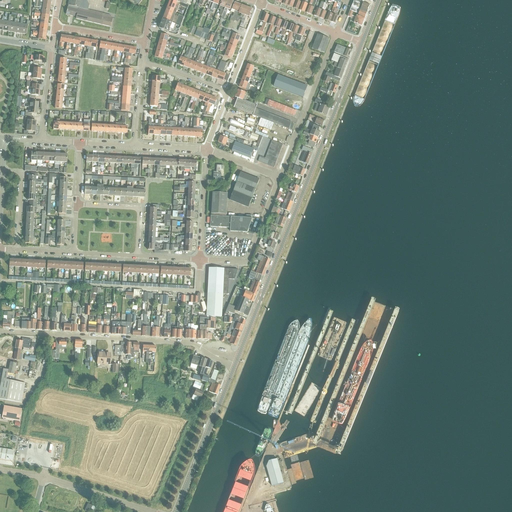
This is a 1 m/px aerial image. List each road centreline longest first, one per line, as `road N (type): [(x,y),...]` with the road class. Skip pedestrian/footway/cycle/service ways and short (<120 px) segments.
road 1 (residential): [(235,363),(361,43)]
road 2 (residential): [(0,330),(201,346)]
road 3 (residential): [(176,511),(235,363)]
road 4 (residential): [(278,178),(334,32)]
